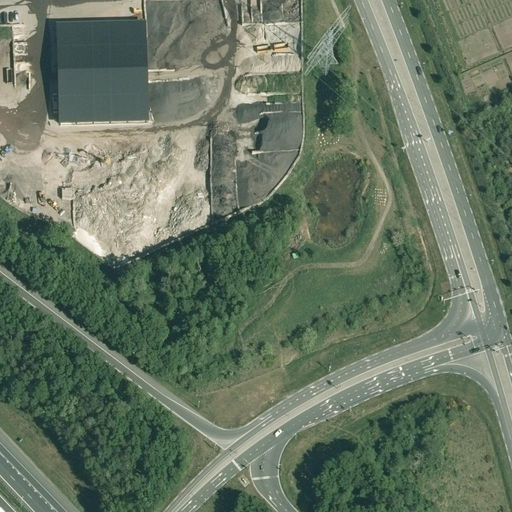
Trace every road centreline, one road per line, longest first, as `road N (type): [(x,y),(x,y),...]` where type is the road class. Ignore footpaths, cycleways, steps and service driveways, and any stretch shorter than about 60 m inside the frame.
road 1 (secondary): [(363,0),(481,328)]
road 2 (secondary): [(501,328),(387,0)]
road 3 (motorway): [(262,425),(235,435),(213,432),(0,276)]
road 4 (secondary): [(481,328),(342,378),(262,425)]
road 5 (secondary): [(269,441),(339,398),(419,365)]
road 6 (unknown): [(226,0),(234,108),(219,123),(187,125)]
road 7 (unknown): [(44,122),(70,133),(187,125)]
road 8 (unknown): [(187,125),(144,254)]
road 9 (secondary): [(262,425),(167,511)]
